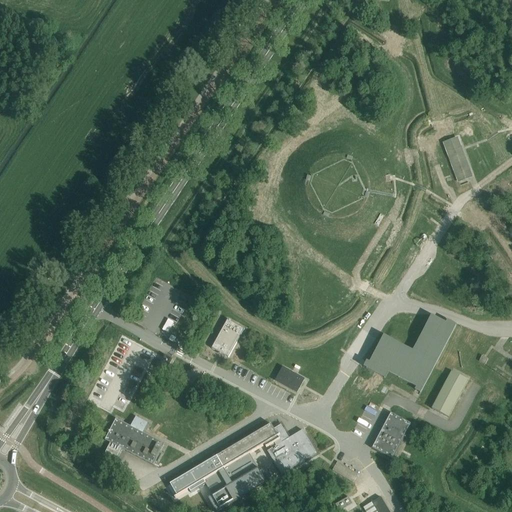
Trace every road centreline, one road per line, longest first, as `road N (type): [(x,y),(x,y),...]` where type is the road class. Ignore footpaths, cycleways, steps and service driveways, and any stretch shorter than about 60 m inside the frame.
road 1 (track): [(359,284),(329,312),(297,324),(243,297),(202,247),(345,30),(389,53)]
road 2 (tertiary): [(32,408),(302,0)]
